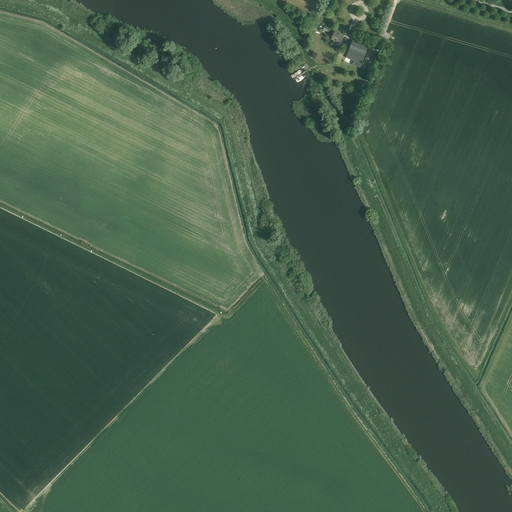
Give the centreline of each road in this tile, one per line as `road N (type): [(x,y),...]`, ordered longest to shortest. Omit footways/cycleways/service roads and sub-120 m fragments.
road 1 (track): [(13,0),(45,7),(227,114),(257,234),(335,358)]
road 2 (track): [(227,317),(0,204)]
